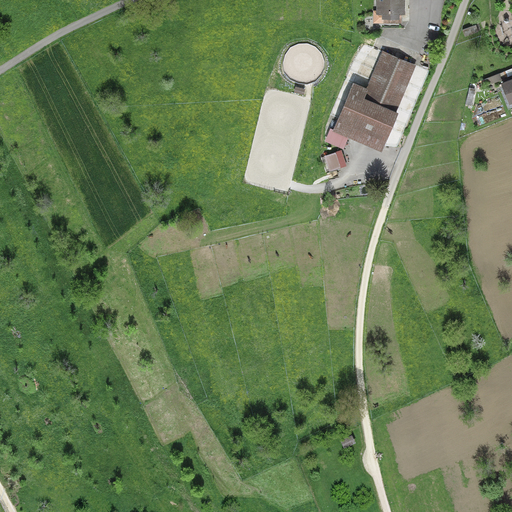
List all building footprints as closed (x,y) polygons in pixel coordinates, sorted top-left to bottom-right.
[(376,0),(376,14),(382,14),(382,19),(399,19),(399,14),(405,14),(405,0),(376,0)] [(476,25),(462,31),(465,37),(478,32),(476,25)] [(416,65),(382,51),(366,88),(353,82),(333,129),(332,131),(349,138),(382,152),(398,113),(396,112),(416,65)] [(511,103),(511,79),(501,84),(509,105),(511,103)] [(332,131),(333,129),(330,128),(325,141),(344,149),(349,138),(332,131)] [(342,150),(336,152),(341,168),(347,166),(342,150)] [(341,168),(336,152),(324,155),(329,171),(341,168)] [(355,443),(352,435),(340,440),(344,448),(355,443)]
